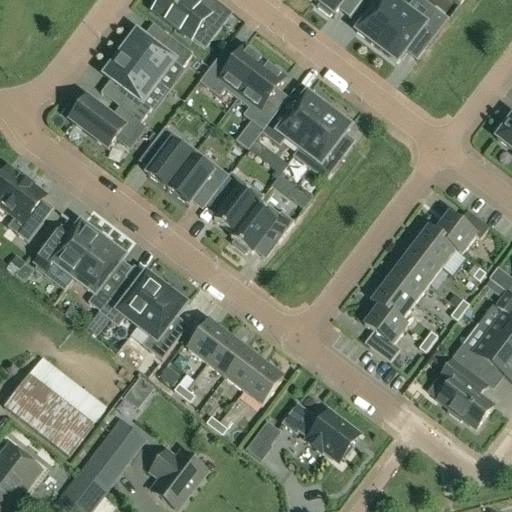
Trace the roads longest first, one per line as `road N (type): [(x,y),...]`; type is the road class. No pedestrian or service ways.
road 1 (residential): [(9,109),(25,132),(300,343)]
road 2 (residential): [(300,343),(468,475),(496,469),(511,449)]
road 3 (residential): [(246,0),(442,146)]
road 4 (residential): [(300,343),(442,146)]
road 5 (residential): [(9,109),(105,0)]
